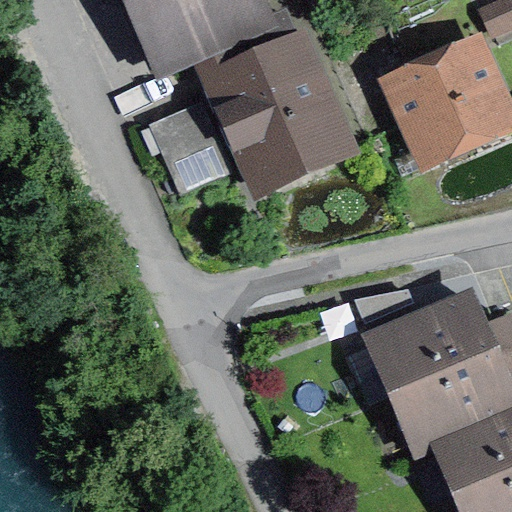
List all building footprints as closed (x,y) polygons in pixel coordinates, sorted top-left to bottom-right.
[(250,0),(107,0),(147,89),(266,36),(250,0)] [(230,177),(242,208),(352,163),(300,36),(196,79),(209,111),(159,132),(185,196),(230,177)] [(415,179),(511,136),(511,114),(480,40),(375,86),(415,179)] [(371,391),(487,347),(469,299),(352,342),(371,391)] [(487,347),(371,391),(396,460),(422,450),(510,408),(487,347)] [(511,406),(510,408),(422,450),(440,498),(511,466),(511,406)] [(511,511),(511,466),(440,498),(445,511),(511,511)]
